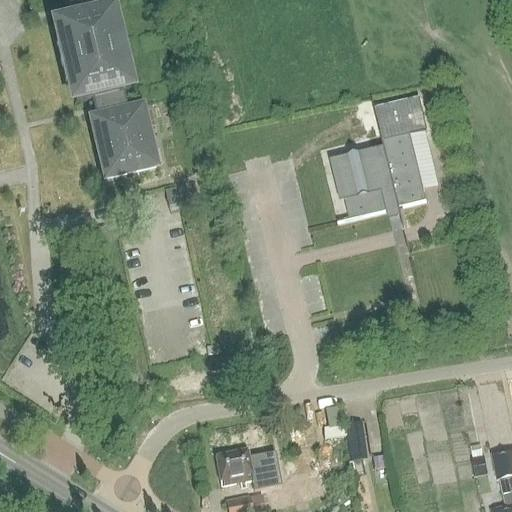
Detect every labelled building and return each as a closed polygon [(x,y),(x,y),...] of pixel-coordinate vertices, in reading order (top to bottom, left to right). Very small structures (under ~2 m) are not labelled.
[(59,0),(60,2),(66,0),(70,19),(55,22),(59,42),(55,43),(65,86),(70,85),(74,105),(90,101),(94,120),(88,121),(103,184),(156,172),(141,108),(126,112),(121,94),(128,92),(123,73),(128,72),(117,28),(113,29),(108,10),(102,11),(99,0),(59,0)] [(347,161),(334,164),(348,221),(337,224),(337,225),(387,213),(397,210),(402,229),(403,228),(399,210),(400,209),(425,203),(422,190),(416,192),(412,175),(418,174),(412,148),(406,149),(403,139),(409,137),(427,133),(420,106),(394,112),(393,106),(373,111),(386,162),(375,164),(373,154),(360,158),(359,155),(347,158),(347,161)] [(208,364),(210,374),(234,370),(232,359),(208,364)] [(372,457),(365,421),(344,425),(341,406),(326,409),(332,439),(349,436),(354,460),(372,457)] [(246,451),(214,457),(220,487),(239,484),(240,489),(244,488),(243,483),(250,482),(252,493),(279,488),(273,455),(247,459),(246,451)] [(496,483),(498,483),(504,510),(493,511),(511,511),(511,452),(491,458),(496,483)] [(248,498),(225,503),(226,511),(263,511),(261,497),(248,500),(248,498)]
